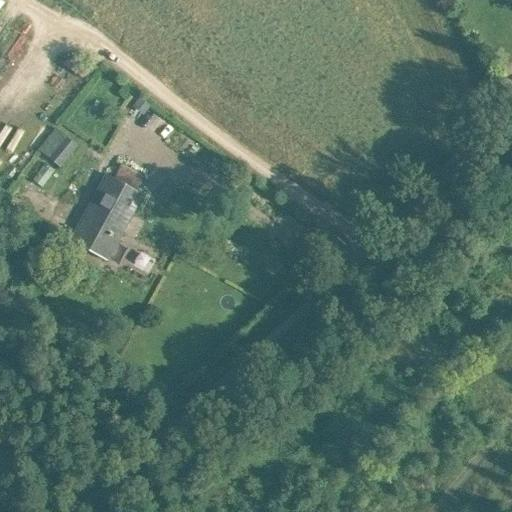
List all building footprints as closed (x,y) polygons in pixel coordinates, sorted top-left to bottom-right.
[(0,89),(16,60),(0,50),(0,89)] [(7,84),(13,89),(29,69),(23,64),(7,84)] [(140,97),(134,105),(145,113),(150,105),(140,97)] [(99,129),(136,163),(154,143),(133,124),(143,114),(128,100),(118,111),(117,109),(99,129)] [(77,146),(55,130),(39,149),(50,158),(61,167),(77,146)] [(13,184),(29,158),(19,152),(4,178),(13,184)] [(106,175),(70,241),(107,261),(144,195),(136,191),(144,177),(120,163),(112,178),(106,175)] [(502,282),(511,290),(511,272),(510,272),(502,282)] [(440,341),(455,366),(472,357),(457,331),(440,341)] [(421,353),(411,359),(418,371),(428,365),(421,353)] [(489,388),(511,367),(502,357),(479,377),(489,388)] [(435,365),(424,371),(432,386),(443,381),(435,365)] [(388,379),(370,400),(402,429),(421,408),(388,379)] [(362,405),(333,431),(362,464),(391,438),(362,405)] [(466,450),(475,440),(449,416),(440,426),(466,450)] [(426,471),(436,463),(424,446),(413,454),(426,471)] [(396,471),(411,460),(401,447),(386,458),(396,471)] [(306,454),(292,462),(306,488),(321,480),(306,454)] [(395,472),(382,481),(402,511),(403,511),(416,504),(395,472)] [(361,478),(341,494),(348,502),(368,486),(361,478)] [(511,511),(511,494),(505,487),(494,498),(507,511),(511,511)] [(376,511),(362,496),(352,504),(358,511),(376,511)]
